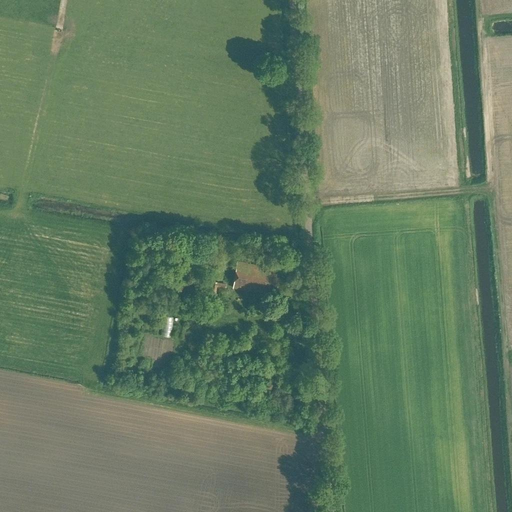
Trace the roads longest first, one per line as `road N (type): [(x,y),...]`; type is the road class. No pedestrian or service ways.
road 1 (unclassified): [(329,511),(292,0)]
road 2 (track): [(64,0),(20,212)]
road 3 (track): [(306,203),(484,188)]
